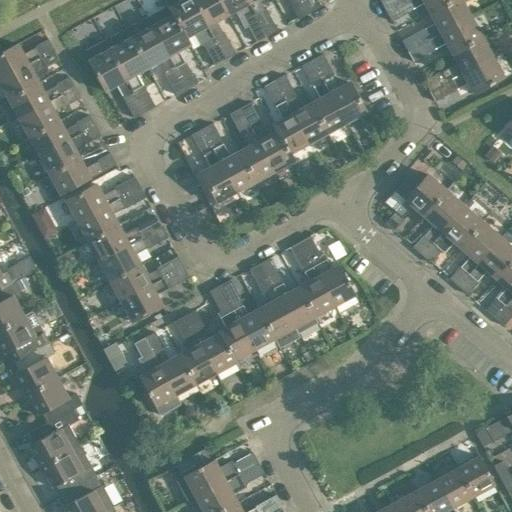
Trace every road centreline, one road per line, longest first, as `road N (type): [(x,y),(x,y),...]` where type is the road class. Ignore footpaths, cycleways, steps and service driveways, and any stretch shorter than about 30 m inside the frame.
road 1 (residential): [(209,262),(142,144),(146,132),(360,5)]
road 2 (residential): [(310,511),(273,445),(280,422),(360,375),(433,292)]
road 3 (residential): [(332,198),(368,177),(420,119),(360,5)]
road 4 (residential): [(209,262),(332,198)]
road 5 (residential): [(332,198),(433,292)]
